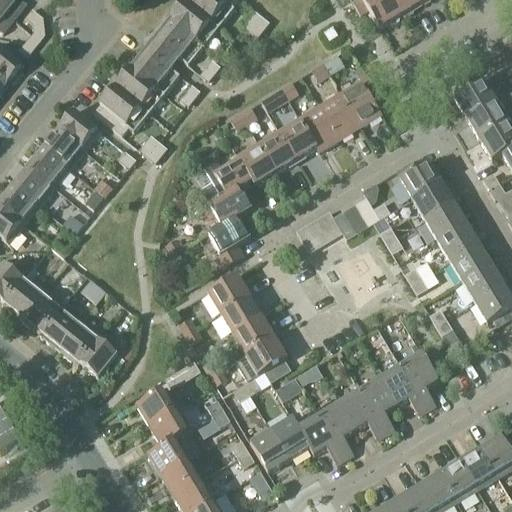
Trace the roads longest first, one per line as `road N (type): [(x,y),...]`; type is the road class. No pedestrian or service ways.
road 1 (residential): [(352,329),(333,342),(279,248),(290,222),(429,133)]
road 2 (residential): [(304,511),(511,377)]
road 3 (residential): [(0,156),(95,40),(89,0)]
road 4 (residential): [(429,133),(402,84),(511,16)]
road 5 (residential): [(511,259),(446,137),(429,133)]
road 6 (unclassified): [(90,460),(57,404),(0,355)]
